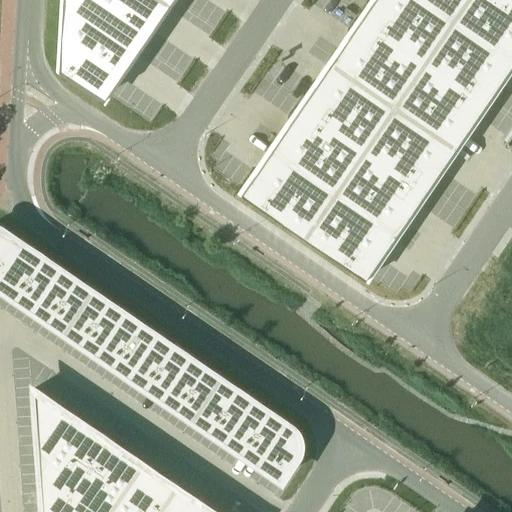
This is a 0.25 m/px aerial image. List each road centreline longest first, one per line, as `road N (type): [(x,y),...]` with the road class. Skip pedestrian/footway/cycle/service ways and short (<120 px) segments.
road 1 (unclassified): [(16,143),(19,211),(352,438)]
road 2 (unclassified): [(414,338),(156,164)]
road 3 (unclassified): [(272,0),(156,164)]
road 4 (unclassified): [(414,338),(511,195)]
road 5 (unclassified): [(352,438),(461,511)]
